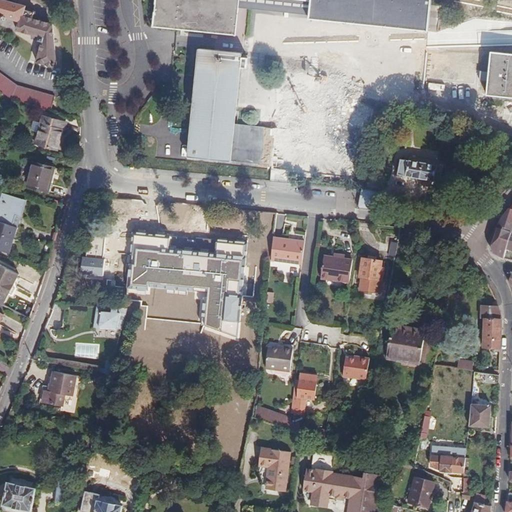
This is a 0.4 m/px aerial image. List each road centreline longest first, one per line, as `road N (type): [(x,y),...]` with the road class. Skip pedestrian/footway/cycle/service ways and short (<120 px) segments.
road 1 (residential): [(93,162),(119,186),(480,234)]
road 2 (residential): [(93,162),(0,409)]
road 3 (residential): [(493,264),(510,323),(498,511)]
road 4 (residential): [(84,0),(93,162)]
